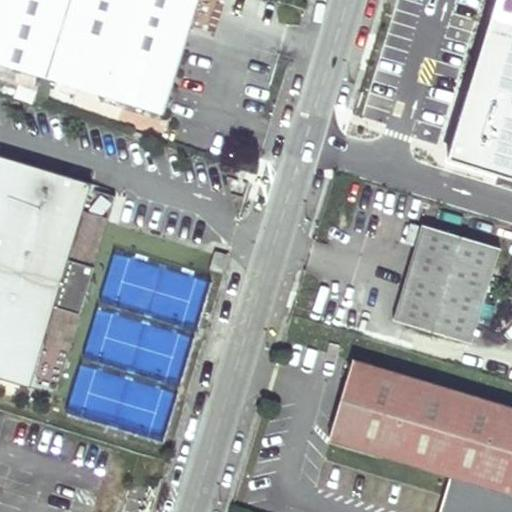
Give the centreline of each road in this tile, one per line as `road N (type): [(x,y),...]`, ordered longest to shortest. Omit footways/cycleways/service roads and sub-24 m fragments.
road 1 (unclassified): [(191,511),(348,0)]
road 2 (unknown): [(236,366),(286,401),(282,481),(290,494),(339,511)]
